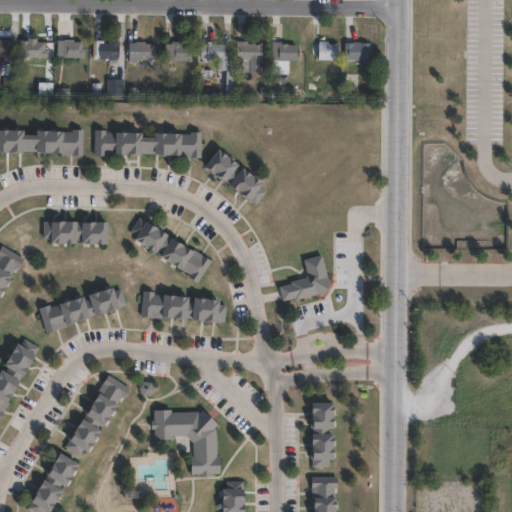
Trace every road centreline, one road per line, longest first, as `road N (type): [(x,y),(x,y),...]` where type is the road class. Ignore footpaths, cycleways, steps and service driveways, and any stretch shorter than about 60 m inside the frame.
road 1 (secondary): [(393,511),(393,0)]
road 2 (residential): [(0,486),(55,383),(76,359),(103,349),(265,362),(395,351)]
road 3 (tertiary): [(0,1),(393,7)]
road 4 (residential): [(0,199),(26,184),(158,188),(198,206),(236,244),(265,362)]
road 5 (residential): [(272,511),(265,362)]
